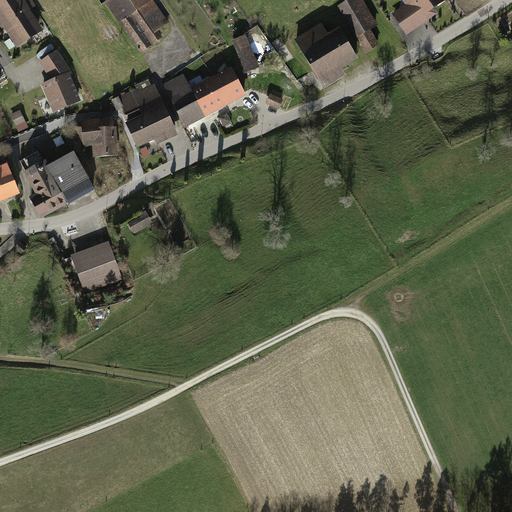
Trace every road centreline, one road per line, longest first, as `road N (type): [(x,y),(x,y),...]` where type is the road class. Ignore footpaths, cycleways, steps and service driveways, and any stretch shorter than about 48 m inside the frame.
road 1 (track): [(0,465),(63,444),(351,304),(383,341),(451,511)]
road 2 (residential): [(502,0),(352,87),(185,158),(79,215),(0,230)]
road 3 (track): [(0,358),(189,383)]
road 4 (track): [(351,304),(511,203)]
